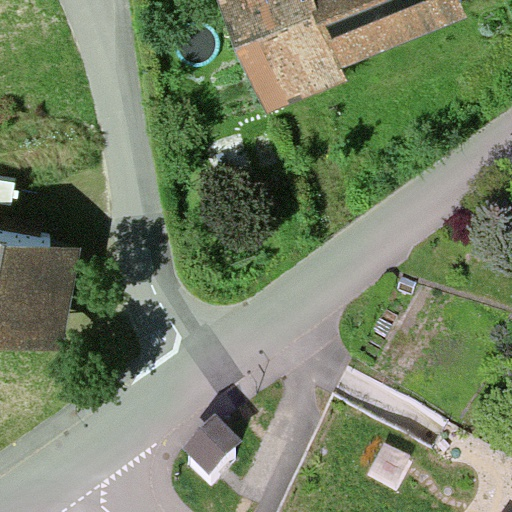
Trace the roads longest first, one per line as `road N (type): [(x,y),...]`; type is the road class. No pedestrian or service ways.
road 1 (residential): [(209,381),(153,273),(123,98),(95,0)]
road 2 (tertiary): [(209,381),(511,156)]
road 3 (tertiary): [(76,474),(209,381)]
